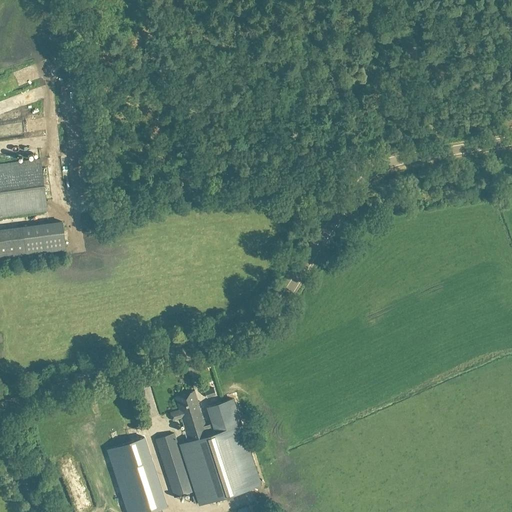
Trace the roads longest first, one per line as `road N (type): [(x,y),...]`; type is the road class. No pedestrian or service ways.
road 1 (unclassified): [(0,407),(253,324),(276,307),(368,174),(402,158),(511,140)]
road 2 (track): [(383,165),(74,207)]
